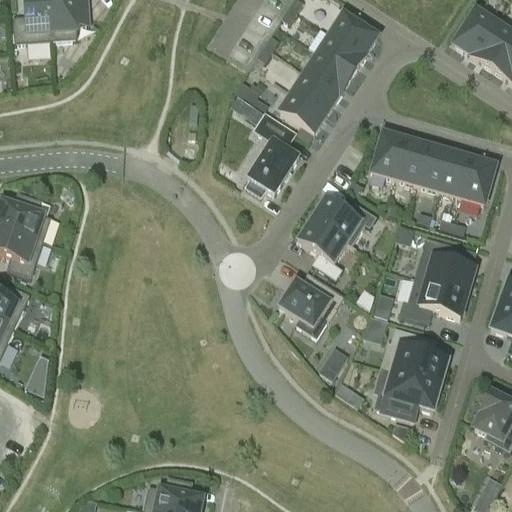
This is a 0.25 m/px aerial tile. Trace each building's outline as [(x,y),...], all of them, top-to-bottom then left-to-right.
[(51,47),(47,0),(22,0),(24,23),(11,24),(13,50),(51,47)] [(74,6),(73,0),(47,0),(51,47),(76,46),(75,32),(88,32),(86,5),(74,6)] [(288,14),(295,20),(302,9),(294,4),(288,14)] [(281,25),(289,30),(295,20),(288,14),(281,25)] [(494,30),(474,18),(453,51),(473,64),(494,30)] [(376,43),(342,22),(329,42),(363,63),(376,43)] [(511,45),(511,41),(494,30),(473,64),(492,76),(511,45)] [(263,53),(271,58),(277,47),(270,42),(263,53)] [(363,63),(329,42),(317,61),(350,82),(363,63)] [(511,87),(511,45),(492,76),(511,89),(511,87)] [(256,63),(264,68),(271,58),(263,53),(256,63)] [(350,82),(317,61),(305,80),(338,102),(350,82)] [(338,102),(305,80),(292,99),(326,121),(338,102)] [(241,104),(248,93),(240,88),(233,99),(241,104)] [(279,119),(313,141),(326,121),(292,99),(279,119)] [(199,113),(190,113),(188,130),(197,131),(199,113)] [(250,120),(247,125),(255,131),(262,119),(254,114),(250,120)] [(273,202),(298,163),(284,155),(294,140),(264,120),(253,137),(270,148),(246,185),(249,186),(244,194),(260,204),(265,197),(273,202)] [(405,147),(382,141),(371,179),(394,186),(405,147)] [(427,154),(405,147),(394,186),(416,192),(427,154)] [(449,160),(427,154),(416,192),(438,198),(449,160)] [(460,205),(471,166),(449,160),(438,198),(460,205)] [(483,211),(494,173),(471,166),(460,205),(483,211)] [(352,188),(347,195),(358,202),(363,195),(352,188)] [(31,200),(34,191),(21,191),(19,197),(31,200)] [(0,209),(0,234),(42,249),(50,224),(37,220),(40,208),(16,200),(11,212),(0,208),(0,209)] [(324,205),(310,227),(346,250),(355,256),(355,255),(351,252),(364,232),(369,235),(376,224),(355,211),(348,221),(324,205)] [(387,210),(385,219),(397,223),(399,214),(387,210)] [(409,217),(406,226),(419,229),(421,220),(409,217)] [(441,226),(438,235),(450,238),(453,229),(441,226)] [(346,250),(310,227),(296,248),(317,261),(311,272),(335,287),(342,276),(333,271),(346,250)] [(453,229),(450,238),(462,242),(465,233),(453,229)] [(42,249),(0,234),(0,261),(9,264),(5,277),(29,285),(42,249)] [(466,300),(473,275),(452,269),(457,254),(425,245),(414,285),(466,300)] [(55,256),(44,252),(38,267),(50,271),(55,256)] [(306,295),(295,288),(278,313),(299,326),(295,331),(315,344),(325,329),(320,326),(327,315),(334,319),(344,303),(314,284),(306,295)] [(466,300),(414,285),(407,309),(402,308),(398,322),(428,331),(432,317),(459,325),(466,300)] [(511,288),(507,287),(498,311),(511,316),(511,288)] [(0,330),(13,336),(29,302),(5,291),(0,301),(0,330)] [(373,319),(385,323),(392,302),(380,298),(373,319)] [(511,316),(498,311),(490,336),(510,343),(505,360),(511,362),(511,316)] [(364,342),(379,346),(384,327),(369,323),(364,342)] [(0,363),(13,336),(0,330),(0,363)] [(439,392),(447,367),(424,360),(429,345),(394,335),(389,351),(398,354),(391,378),(439,392)] [(328,365),(319,379),(332,388),(341,374),(328,365)] [(43,407),(48,369),(40,366),(25,398),(43,407)] [(432,418),(439,392),(391,378),(384,402),(376,400),(372,416),(409,426),(413,413),(432,418)] [(508,460),(511,452),(511,435),(508,433),(511,425),(511,411),(489,400),(479,420),(481,421),(474,436),(485,441),(482,447),(508,460)] [(147,494),(143,511),(199,511),(201,505),(189,503),(192,489),(166,484),(164,497),(147,494)] [(489,511),(491,509),(479,503),(474,511),(489,511)]
